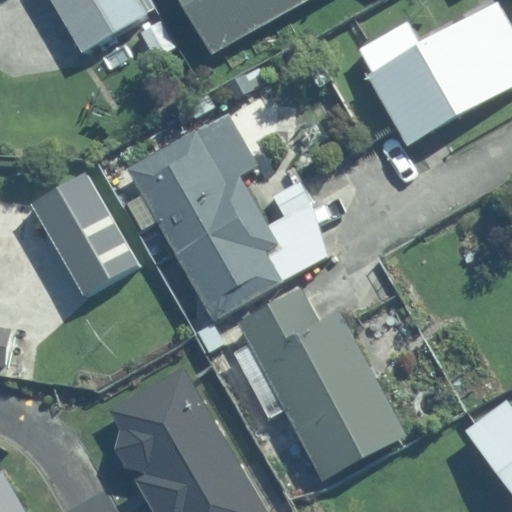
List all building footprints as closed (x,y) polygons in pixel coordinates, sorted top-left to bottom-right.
[(148,0),(53,0),(83,57),(158,18),(148,0)] [(188,0),(211,49),(319,0),(188,0)] [(357,52),(407,152),(511,99),(511,21),(501,0),(495,0),(419,39),(412,25),(357,52)] [(304,207),(285,217),(270,225),(245,179),(258,172),(228,117),(130,170),(144,197),(134,203),(153,239),(169,230),(220,326),(335,264),(304,207)] [(97,177),(35,212),(85,301),(148,266),(97,177)] [(412,442),(349,319),(320,334),(302,300),(244,330),(250,341),(229,351),(271,432),(293,420),(327,486),(412,442)] [(0,330),(0,371),(12,373),(18,333),(0,330)] [(261,511),(188,372),(117,409),(133,439),(116,448),(133,480),(141,476),(147,487),(141,491),(151,511),(261,511)] [(511,409),(473,439),(511,490),(511,409)] [(0,511),(30,511),(11,475),(0,480),(0,511)]
